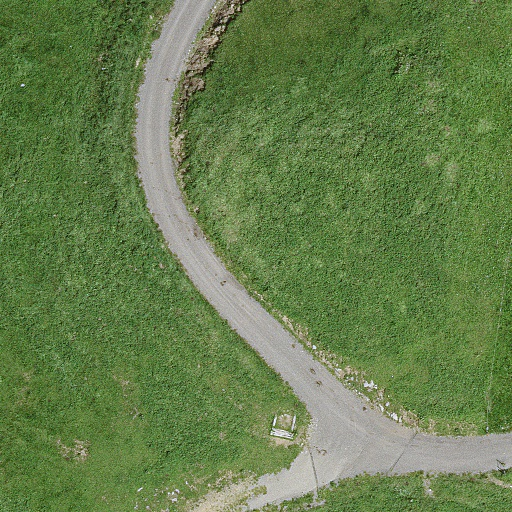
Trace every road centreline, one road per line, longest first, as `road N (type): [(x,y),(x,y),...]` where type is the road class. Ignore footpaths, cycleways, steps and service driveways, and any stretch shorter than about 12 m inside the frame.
road 1 (track): [(183,0),(154,45),(142,145),(169,230),(374,430)]
road 2 (track): [(374,430),(163,511)]
road 3 (track): [(511,419),(374,430)]
